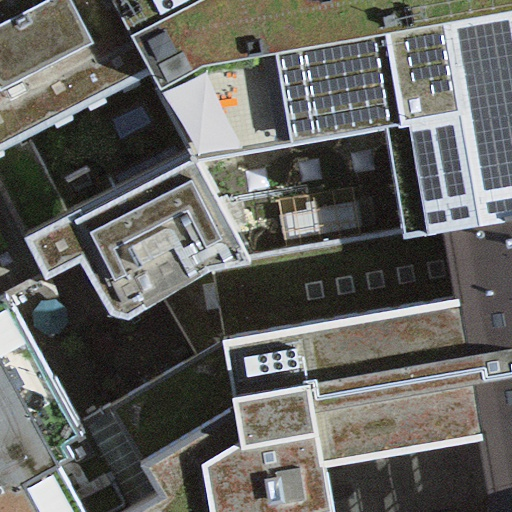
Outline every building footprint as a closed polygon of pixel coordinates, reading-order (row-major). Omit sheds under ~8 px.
[(0,0),(0,196),(40,276),(41,277),(77,259),(89,279),(107,311),(123,315),(155,296),(204,267),(246,260),(154,89),(105,0),(0,0)] [(511,0),(105,0),(154,89),(199,65),(511,10),(511,0)] [(246,260),(511,213),(511,10),(199,65),(154,89),(246,260)] [(0,297),(40,276),(0,196),(0,297)] [(502,511),(511,506),(511,213),(246,260),(204,267),(155,296),(181,347),(183,349),(190,345),(201,343),(190,277),(210,274),(222,342),(109,409),(157,491),(121,511),(358,511),(349,455),(480,433),(493,511),(502,511)] [(40,276),(0,297),(0,511),(121,511),(157,491),(109,409),(107,408),(74,428),(15,323),(89,279),(77,259),(41,277),(40,276)]
